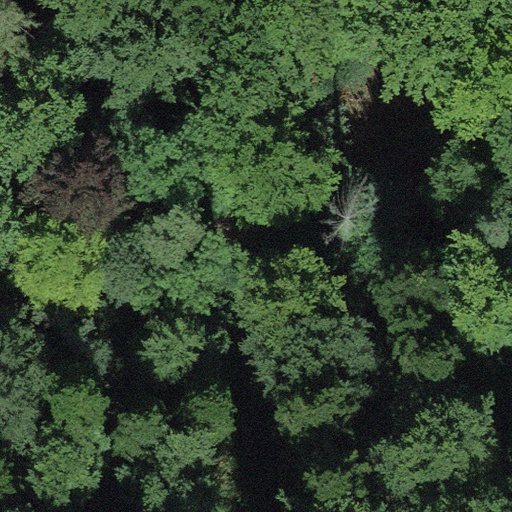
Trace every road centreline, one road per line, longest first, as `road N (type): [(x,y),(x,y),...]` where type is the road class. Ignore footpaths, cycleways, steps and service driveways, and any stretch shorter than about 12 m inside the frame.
road 1 (track): [(511,120),(0,323)]
road 2 (track): [(14,317),(186,354),(330,365),(511,360)]
